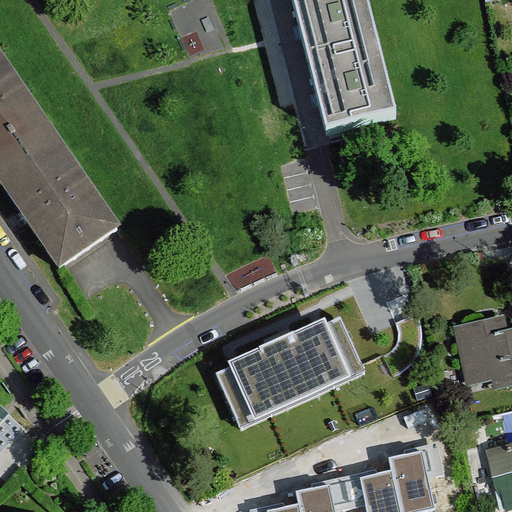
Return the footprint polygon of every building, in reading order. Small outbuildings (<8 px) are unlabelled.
[(379,51),(366,0),(296,0),(294,1),(311,68),(379,51)] [(396,118),(379,51),(311,68),(327,136),(396,118)] [(0,58),(0,160),(47,128),(0,58)] [(47,128),(0,160),(0,181),(61,270),(118,231),(47,128)] [(215,368),(243,430),(365,375),(337,314),(215,368)] [(504,323),(458,333),(461,346),(469,344),(477,381),(495,377),(497,387),(511,383),(511,332),(506,334),(504,323)] [(0,404),(0,426),(11,415),(0,404)] [(511,449),(492,454),(498,480),(494,480),(502,511),(511,508),(511,449)]
